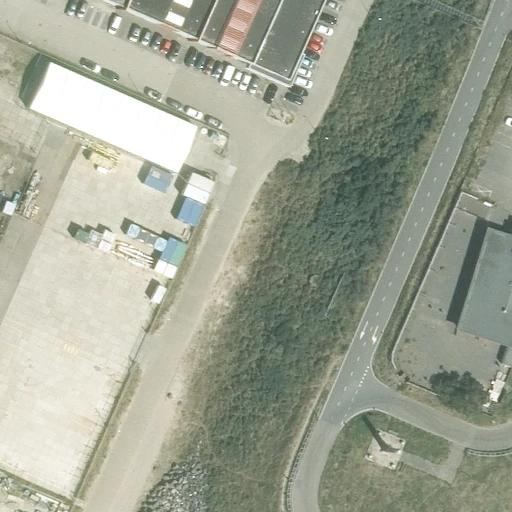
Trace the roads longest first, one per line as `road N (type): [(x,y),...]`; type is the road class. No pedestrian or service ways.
road 1 (unclassified): [(505,0),(313,457),(307,511)]
road 2 (unclassified): [(93,511),(267,118)]
road 3 (unclassified): [(8,0),(267,118)]
road 4 (unknown): [(0,79),(44,100),(53,133),(0,291)]
road 5 (unclassified): [(267,118),(304,135),(365,0)]
